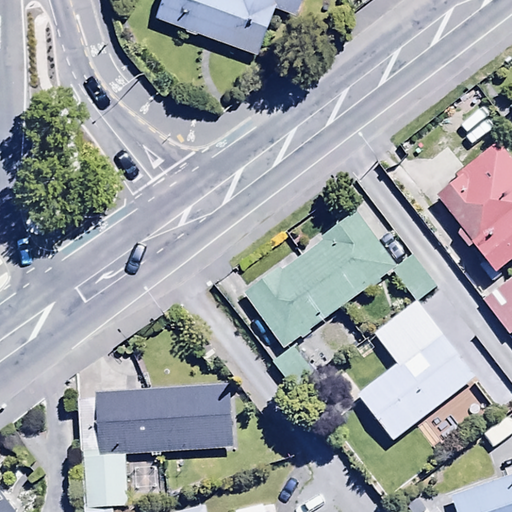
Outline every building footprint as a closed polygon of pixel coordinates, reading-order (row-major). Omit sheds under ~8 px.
[(162,0),(155,18),(257,57),(275,9),(298,18),(304,0),(162,0)] [(457,179),(435,197),(461,229),(456,232),(469,248),(474,244),(477,249),(472,252),(483,266),(488,261),(499,274),(511,264),(511,162),(496,143),(455,177),(457,179)] [(283,264),(244,294),(283,352),(368,289),(380,290),(381,280),(392,272),(417,304),(439,288),(414,255),(398,267),(355,211),(308,247),(311,251),(287,270),(283,264)] [(395,365),(357,396),(392,443),(464,387),(467,390),(478,381),(416,304),(374,338),(395,365)] [(272,363),(294,392),(316,375),(294,346),(272,363)] [(233,449),(228,387),(94,396),(94,400),(76,401),(79,454),(82,454),(86,511),(112,511),(128,510),(124,456),(233,449)] [(13,511),(0,495),(0,511),(13,511)]
